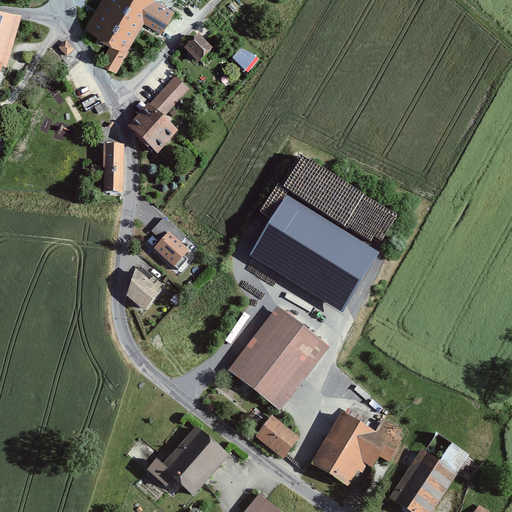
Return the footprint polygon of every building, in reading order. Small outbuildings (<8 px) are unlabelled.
[(153,0),(99,0),(97,4),(138,27),(141,22),(160,33),(173,12),(153,0)] [(82,28),(109,46),(97,64),(113,74),(138,27),(97,4),(82,28)] [(4,67),(20,18),(0,16),(0,72),(2,67),(4,67)] [(181,49),(197,64),(211,49),(195,34),(181,49)] [(74,50),(64,40),(56,49),(65,58),(74,50)] [(244,45),(233,57),(247,70),(258,59),(244,45)] [(172,107),(189,89),(174,76),(157,94),(172,107)] [(155,156),(177,132),(147,105),(125,129),(155,156)] [(99,194),(121,194),(122,146),(100,146),(99,194)] [(318,206),(336,174),(305,157),(287,188),(318,206)] [(379,254),(286,197),(250,256),(343,312),(379,254)] [(151,231),(161,240),(169,231),(181,242),(186,237),(164,217),(151,231)] [(161,240),(154,249),(175,267),(175,266),(179,269),(187,259),(184,256),(190,250),(181,242),(169,231),(161,240)] [(144,311),(162,291),(136,269),(130,282),(127,295),(144,311)] [(329,349),(276,308),(226,371),(279,413),(329,349)] [(371,469),(378,457),(387,462),(399,442),(391,437),(396,428),(381,419),(373,432),(339,412),(308,464),(346,487),(356,471),(361,474),(366,466),(371,469)] [(253,437),(282,460),(299,438),(270,415),(253,437)] [(163,488),(172,478),(192,495),(227,455),(193,426),(159,465),(153,459),(143,470),(163,488)] [(388,500),(405,511),(431,511),(469,456),(433,432),(388,500)] [(278,511),(255,493),(239,511),(278,511)]
